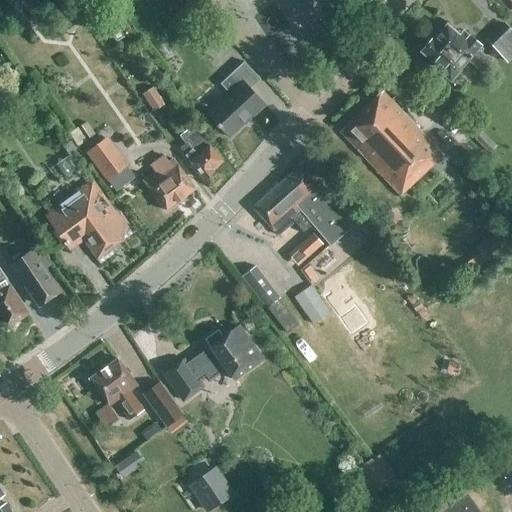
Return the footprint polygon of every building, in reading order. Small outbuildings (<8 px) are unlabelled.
[(281,33),(297,25),(291,12),(275,20),(281,33)] [(68,15),(60,22),(67,31),(75,24),(68,15)] [(287,31),(296,60),(326,51),(317,21),(287,31)] [(484,40),(505,63),(511,56),(511,33),(502,23),(484,40)] [(433,40),(432,39),(421,53),(440,69),(438,72),(450,82),(468,60),(482,72),(490,63),(476,50),(480,46),(468,36),(465,40),(446,25),(433,40)] [(212,59),(227,44),(211,28),(196,43),(212,59)] [(243,62),(220,84),(228,94),(207,114),(216,125),(215,125),(218,128),(219,127),(229,138),(264,105),(249,89),(260,79),(243,62)] [(172,78),(160,85),(171,104),(183,97),(172,78)] [(164,105),(153,87),(141,94),(152,112),(164,105)] [(340,132),(400,196),(442,156),(382,92),(340,132)] [(206,137),(198,128),(194,122),(179,135),(186,144),(181,148),(186,155),(185,156),(203,181),(213,172),(212,172),(217,167),(216,166),(221,161),(208,145),(203,139),(206,137)] [(129,166),(107,136),(84,153),(106,182),(129,166)] [(165,211),(195,189),(173,160),(164,166),(160,161),(152,167),(156,173),(143,182),(165,211)] [(298,167),(279,184),(295,203),(293,204),(302,214),(322,195),(298,167)] [(114,198),(137,181),(129,169),(106,186),(114,198)] [(118,235),(128,229),(116,211),(114,212),(92,180),(78,191),(82,197),(63,211),(59,205),(45,216),(69,249),(83,239),(97,259),(122,240),(118,235)] [(295,203),(279,184),(252,208),(277,236),(293,222),(303,234),(312,226),(301,214),(302,214),(293,204),(295,203)] [(340,236),(328,221),(315,232),(327,247),(340,236)] [(473,247),(483,262),(505,248),(495,233),(473,247)] [(322,245),(312,234),(297,247),(307,258),(322,245)] [(38,306),(58,292),(27,246),(7,259),(38,306)] [(320,278),(335,266),(325,252),(309,264),(320,278)] [(270,257),(261,265),(289,295),(299,286),(270,257)] [(277,299),(253,267),(239,277),(264,309),(277,299)] [(9,286),(8,286),(4,281),(7,279),(0,269),(0,321),(5,329),(27,314),(9,286)] [(208,382),(225,369),(233,381),(262,360),(238,326),(220,339),(214,330),(199,341),(205,350),(186,364),(183,360),(163,374),(183,401),(202,387),(198,381),(204,377),(208,382)] [(129,421),(143,411),(129,391),(137,385),(117,359),(89,379),(108,406),(115,401),(129,421)] [(159,382),(141,394),(164,427),(163,427),(168,434),(184,422),(180,417),(182,416),(159,382)] [(140,433),(146,441),(161,430),(155,422),(140,433)] [(398,482),(378,455),(369,462),(368,460),(354,470),(371,495),(385,485),(388,489),(398,482)] [(493,470),(489,463),(482,468),(487,474),(493,470)] [(214,467),(201,477),(186,488),(202,511),(209,511),(234,494),(214,467)] [(0,511),(10,511),(5,504),(1,506),(0,505),(0,497),(3,495),(0,490),(0,511)]
